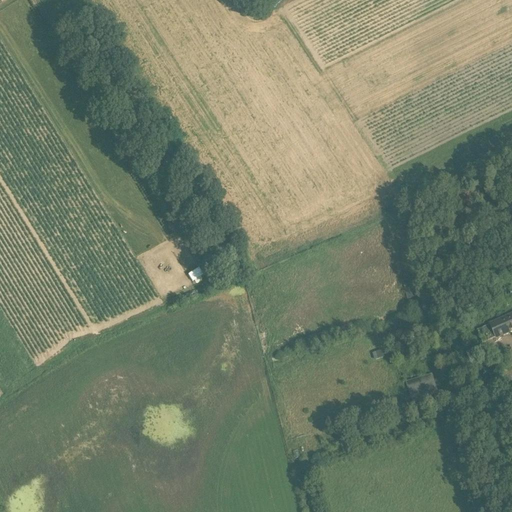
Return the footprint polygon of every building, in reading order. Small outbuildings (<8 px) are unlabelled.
[(419,290),(409,292),(412,307),(422,305),(419,290)] [(511,317),(491,327),(496,338),(511,330),(511,317)] [(491,327),(478,332),(483,344),(496,338),(491,327)] [(386,358),(378,360),(380,367),(388,365),(386,358)] [(432,376),(407,384),(409,389),(433,382),(432,376)] [(433,382),(409,389),(413,403),(437,395),(433,382)]
